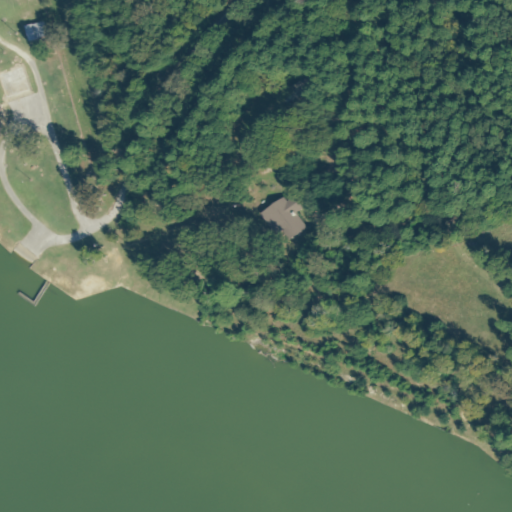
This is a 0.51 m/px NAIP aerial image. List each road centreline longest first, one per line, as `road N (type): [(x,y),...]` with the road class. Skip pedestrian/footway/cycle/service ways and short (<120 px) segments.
road 1 (residential): [(292,321),(360,182),(340,95),(247,2)]
road 2 (residential): [(125,183),(248,0)]
